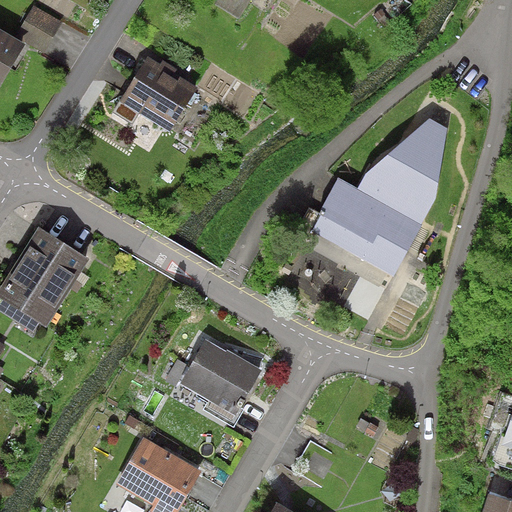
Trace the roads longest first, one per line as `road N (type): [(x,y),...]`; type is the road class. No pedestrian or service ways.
road 1 (residential): [(508,0),(495,120),(425,373)]
road 2 (residential): [(330,350),(29,174)]
road 3 (residential): [(132,0),(29,174)]
road 4 (residential): [(232,511),(330,350)]
road 5 (residential): [(425,373),(422,511)]
